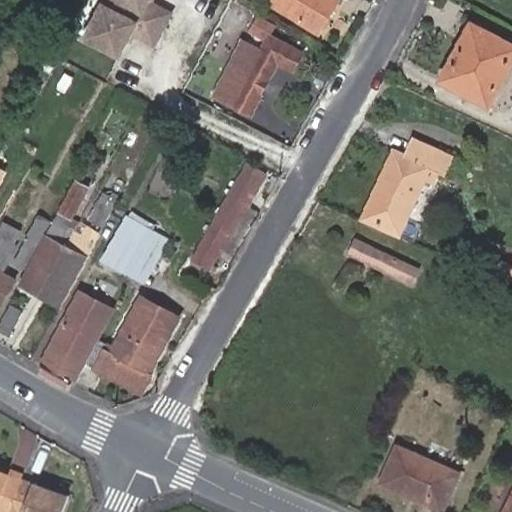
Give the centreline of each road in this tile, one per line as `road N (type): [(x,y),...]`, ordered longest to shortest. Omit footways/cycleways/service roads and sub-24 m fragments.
road 1 (residential): [(146,451),(397,0)]
road 2 (residential): [(0,376),(146,451)]
road 3 (residential): [(146,451),(283,511)]
